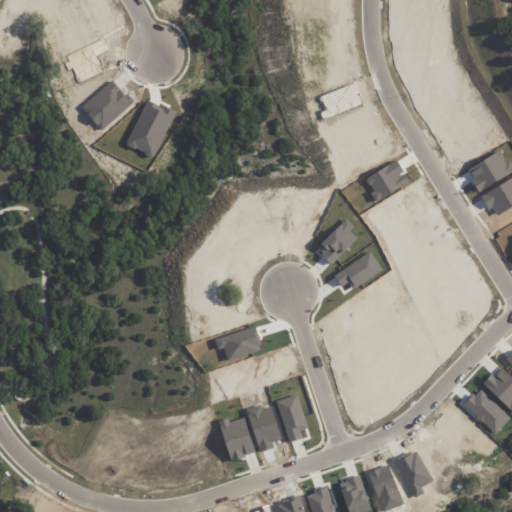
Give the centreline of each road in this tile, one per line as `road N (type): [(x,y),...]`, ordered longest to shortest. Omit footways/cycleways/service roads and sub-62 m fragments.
road 1 (residential): [(0,428),(39,475),(89,507),(179,503),(381,435),(511,326)]
road 2 (residential): [(368,0),(371,41),(389,87),(511,290)]
road 3 (residential): [(283,293),(345,449)]
